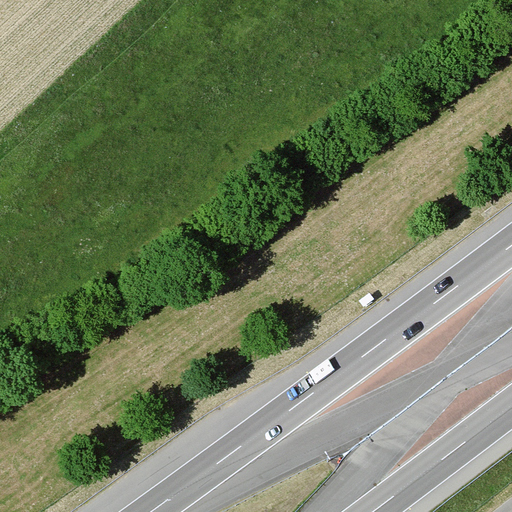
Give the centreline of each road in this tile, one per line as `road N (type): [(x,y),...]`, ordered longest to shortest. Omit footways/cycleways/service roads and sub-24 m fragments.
road 1 (motorway): [(511,245),(150,511)]
road 2 (unknown): [(349,511),(480,348)]
road 3 (motorway): [(372,511),(511,406)]
